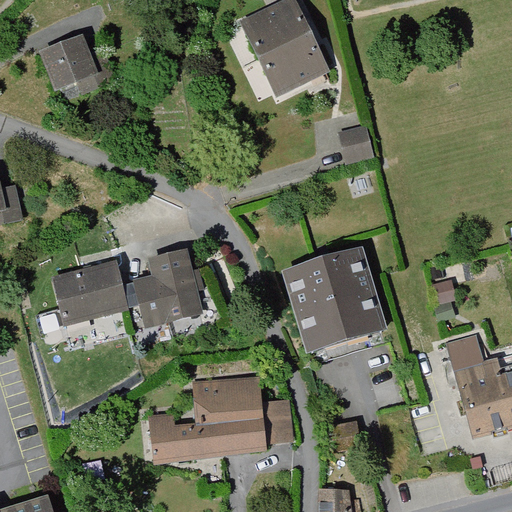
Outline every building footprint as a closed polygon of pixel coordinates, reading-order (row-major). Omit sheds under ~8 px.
[(300,2),(244,29),(261,66),(323,37),(319,29),(315,31),(300,2)] [(323,37),(261,66),(278,103),(336,76),(322,46),(326,44),(323,37)] [(89,43),(43,60),(58,98),(79,91),(82,100),(122,85),(112,62),(98,67),(89,43)] [(370,130),(342,137),(349,167),(377,160),(370,130)] [(9,193),(4,172),(0,173),(0,230),(27,224),(19,191),(9,193)] [(366,176),(346,181),(353,204),(373,198),(366,176)] [(366,255),(291,280),(319,364),(395,338),(366,255)] [(155,287),(130,293),(136,317),(145,315),(151,338),(210,324),(191,259),(150,270),(155,287)] [(97,275),(55,286),(69,335),(136,317),(130,293),(123,269),(112,271),(111,267),(96,271),(97,275)] [(449,283),(426,290),(432,307),(426,309),(432,327),(452,321),(447,306),(455,304),(449,283)] [(437,353),(459,442),(511,428),(511,369),(482,376),(480,365),(466,369),(460,347),(437,353)] [(264,381),(195,387),(198,419),(153,423),(157,472),(273,462),(272,446),(291,444),(287,409),(267,411),(264,381)] [(359,426),(335,431),(338,448),(363,442),(359,426)] [(351,494),(323,493),(323,511),(359,511),(359,505),(353,505),(351,494)] [(5,511),(4,506),(0,506),(0,511),(58,511),(55,502),(22,511),(5,511)]
